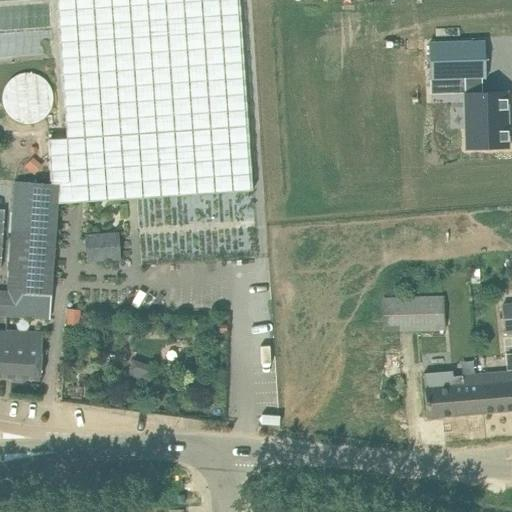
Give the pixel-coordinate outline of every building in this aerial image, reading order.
[(57,0),(67,138),(48,139),(51,183),(58,184),(56,204),(252,191),(238,0),(57,0)] [(485,41),(428,43),(429,77),(430,80),(464,79),(464,93),(466,148),(508,147),(506,92),(482,93),(482,78),(486,78),(486,77),(485,52),(485,41)] [(49,114),(47,77),(3,79),(5,116),(49,114)] [(33,158),(26,167),(34,174),(41,165),(33,158)] [(0,290),(0,315),(7,316),(48,319),(56,204),(58,184),(51,183),(15,181),(8,291),(0,290)] [(118,233),(97,235),(99,260),(119,259),(118,233)] [(382,297),(384,333),(445,330),(444,294),(382,297)] [(511,303),(502,305),(505,333),(511,331),(511,303)] [(67,309),(66,324),(79,325),(80,310),(67,309)] [(0,377),(11,378),(14,332),(0,330),(0,377)] [(14,332),(11,378),(39,380),(42,333),(14,332)] [(452,371),(423,373),(427,417),(482,412),(480,391),(478,391),(476,375),(452,377),(452,371)] [(511,371),(476,375),(478,391),(480,391),(482,412),(511,409),(511,371)] [(176,413),(196,417),(199,403),(178,400),(176,413)]
